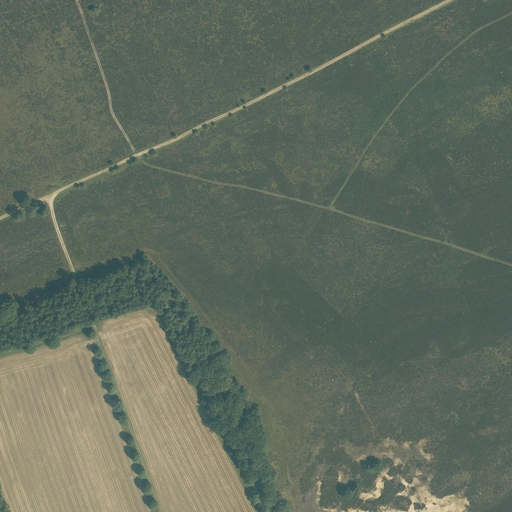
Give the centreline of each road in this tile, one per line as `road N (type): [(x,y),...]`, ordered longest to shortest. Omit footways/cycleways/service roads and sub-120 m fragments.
road 1 (track): [(511,265),(328,208),(146,165),(137,156)]
road 2 (track): [(137,156),(449,0)]
road 3 (track): [(159,511),(48,195)]
road 4 (unknown): [(328,208),(412,86),(511,11)]
road 5 (track): [(75,0),(111,111),(137,156)]
